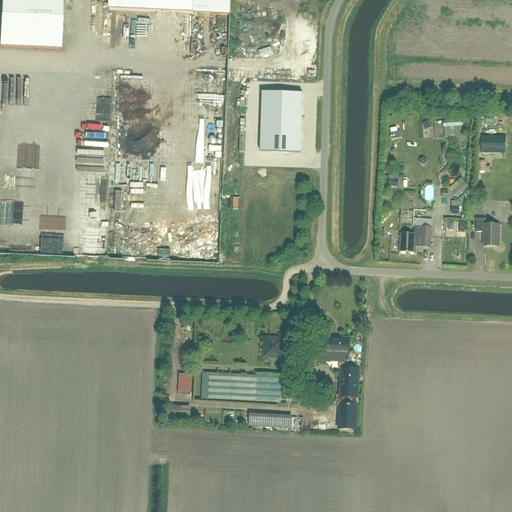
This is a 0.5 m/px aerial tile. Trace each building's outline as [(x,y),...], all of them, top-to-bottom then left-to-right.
[(63,0),(111,0),(111,11),(230,16),(230,0),(1,0),(0,38),(0,47),(61,50),(63,0)] [(303,94),(262,93),(260,153),(301,155),(303,94)] [(430,121),(423,124),(425,130),(432,126),(430,121)] [(461,121),(442,123),(443,130),(462,128),(461,121)] [(481,153),(506,154),(506,139),(481,139),(481,153)] [(5,143),(6,162),(15,161),(14,142),(5,143)] [(5,194),(14,194),(14,170),(5,170),(5,194)] [(457,199),(469,188),(465,184),(460,188),(456,184),(450,190),(453,194),(457,199)] [(2,224),(11,225),(15,201),(5,200),(2,224)] [(500,248),(500,226),(487,225),(487,219),(477,219),(477,232),(485,233),(484,247),(500,248)] [(431,247),(432,228),(415,227),(415,235),(400,234),(399,252),(416,253),(416,246),(431,247)] [(285,338),(263,337),(262,359),(284,361),(285,338)] [(320,351),(320,361),(340,362),(339,371),(342,371),(342,370),(346,370),(346,363),(349,363),(349,355),(350,339),(341,339),(326,338),(325,351),(320,351)] [(339,430),(356,431),(359,371),(346,370),(342,370),(342,371),(340,397),(338,397),(337,406),(340,407),(339,430)] [(180,393),(193,393),(193,374),(180,374),(180,393)] [(203,374),(203,400),(283,402),(283,375),(203,374)] [(251,427),(294,428),(295,417),(251,416),(251,427)]
